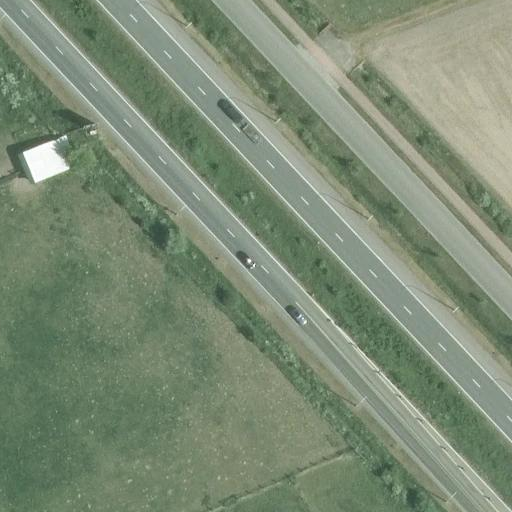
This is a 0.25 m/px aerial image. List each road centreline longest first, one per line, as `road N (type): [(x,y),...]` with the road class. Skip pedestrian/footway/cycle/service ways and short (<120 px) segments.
road 1 (trunk): [(12,0),(493,511)]
road 2 (trunk): [(511,423),(116,0)]
road 3 (unclassified): [(511,305),(223,0)]
